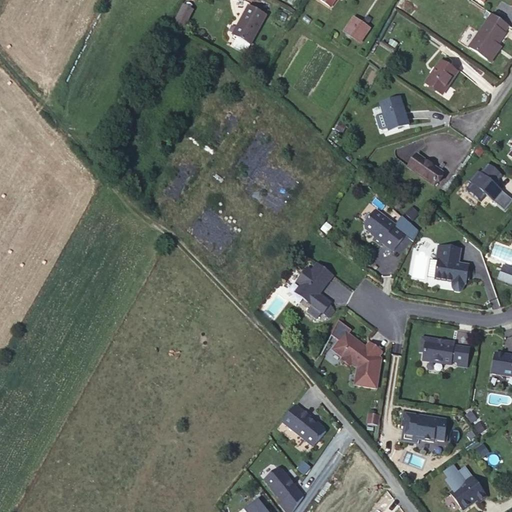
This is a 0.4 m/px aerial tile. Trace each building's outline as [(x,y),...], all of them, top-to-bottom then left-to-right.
[(409,13),(413,6),(405,0),(401,7),(409,13)] [(174,24),(183,28),(192,11),(183,6),(174,24)] [(266,16),(249,6),(232,36),(234,37),(237,39),(233,45),(234,49),(245,54),(250,46),(266,16)] [(508,26),(492,15),(469,48),(486,60),(496,45),(504,34),(503,33),(508,26)] [(360,43),(369,30),(354,19),(345,33),(360,43)] [(395,49),(398,44),(392,40),(388,44),(395,49)] [(500,48),(496,45),(486,60),(490,63),(500,48)] [(426,84),(442,95),(457,73),(441,62),(426,84)] [(389,132),(409,126),(400,98),(380,105),(389,132)] [(342,133),(346,126),(339,123),(335,129),(342,133)] [(484,152),(479,147),(474,153),(479,157),(484,152)] [(434,186),(443,174),(417,156),(408,168),(434,186)] [(502,177),(488,164),(480,174),(477,172),(469,182),(472,184),(467,190),(481,202),(486,196),(493,202),(502,192),(494,186),(502,177)] [(511,202),(511,200),(502,192),(493,202),(505,212),(511,202)] [(418,215),(411,208),(405,214),(412,221),(418,215)] [(395,226),(375,212),(365,227),(366,231),(376,238),(374,242),(382,247),(384,244),(395,252),(396,250),(405,237),(411,241),(413,243),(419,232),(403,216),(395,226)] [(405,237),(396,250),(402,254),(411,241),(405,237)] [(466,285),(466,280),(467,273),(469,266),(459,264),(461,251),(438,247),(436,261),(441,261),(440,269),(437,269),(435,280),(453,283),(452,286),(453,289),(455,292),(460,292),(463,290),(464,287),(464,285),(466,285)] [(334,277),(317,265),(312,272),(307,269),(297,283),(301,286),(295,294),(311,306),(319,296),(319,293),(321,290),(323,291),(334,277)] [(511,269),(504,266),(501,273),(511,277),(511,269)] [(511,284),(511,277),(501,273),(498,280),(511,284)] [(331,305),(319,296),(311,306),(323,315),(331,305)] [(335,311),(331,305),(323,315),(329,319),(335,311)] [(348,335),(345,333),(339,341),(341,343),(348,335)] [(361,344),(348,335),(341,343),(339,341),(332,350),(343,358),(341,360),(351,367),(352,365),(358,369),(356,386),(377,389),(381,360),(379,358),(383,353),(369,343),(365,347),(364,349),(360,346),(361,344)] [(437,343),(438,340),(422,337),(419,353),(424,354),(423,361),(451,365),(452,362),(456,363),(457,366),(467,368),(470,349),(454,346),(437,343)] [(511,377),(511,356),(495,353),(492,374),(511,377)] [(311,417),(297,405),(283,422),(313,447),(327,432),(326,429),(320,424),(317,423),(310,418),(311,417)] [(448,417),(402,409),(400,440),(417,442),(418,437),(445,440),(448,417)] [(379,416),(368,415),(366,425),(377,427),(379,416)] [(483,446),(477,450),(481,457),(487,452),(483,446)] [(303,463),(298,469),(304,475),(310,468),(303,463)] [(455,490),(450,493),(463,511),(477,501),(479,502),(486,497),(471,475),(465,464),(459,468),(454,463),(443,470),(448,479),(455,490)] [(281,470),(278,469),(264,480),(288,511),(293,511),(302,499),(296,491),(291,486),(292,485),(287,478),(286,479),(284,475),(285,474),(281,470)] [(267,511),(258,500),(244,511),(267,511)]
